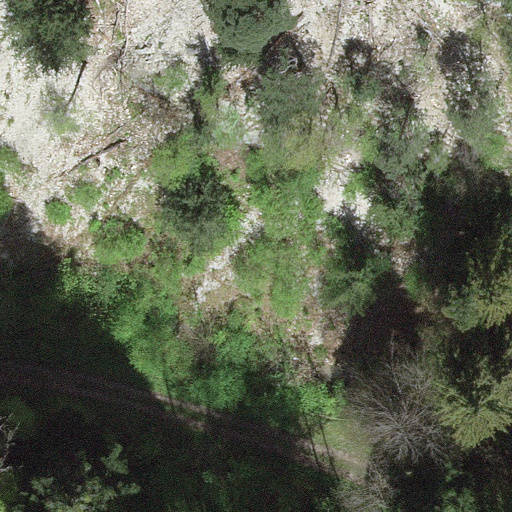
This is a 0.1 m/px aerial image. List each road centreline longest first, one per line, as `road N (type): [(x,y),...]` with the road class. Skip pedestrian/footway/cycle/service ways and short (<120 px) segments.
road 1 (track): [(0,370),(91,384),(269,435)]
road 2 (track): [(269,435),(444,511)]
